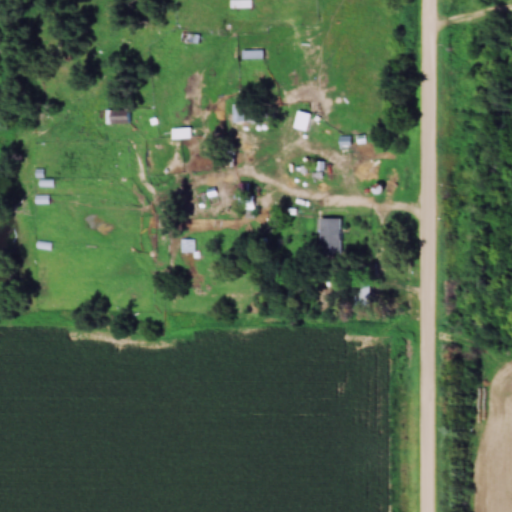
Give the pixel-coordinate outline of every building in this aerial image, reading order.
[(175,53),(180,61),(197,49),(192,41),(175,53)] [(128,109),(112,111),(113,122),(130,121),(128,109)] [(311,116),(303,113),(297,127),(305,130),(311,116)] [(186,168),(179,160),(165,173),(172,181),(186,168)] [(343,218),(321,218),(321,244),(343,244),(343,218)]
